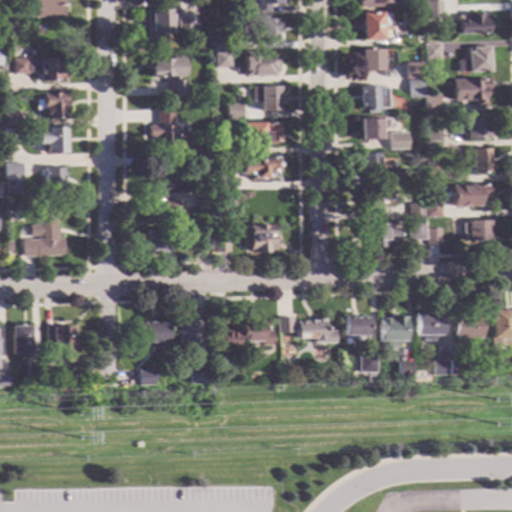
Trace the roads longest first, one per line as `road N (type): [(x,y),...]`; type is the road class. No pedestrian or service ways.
road 1 (residential): [(511,271),(0,289)]
road 2 (residential): [(104,287),(102,0)]
road 3 (residential): [(317,277),(315,0)]
